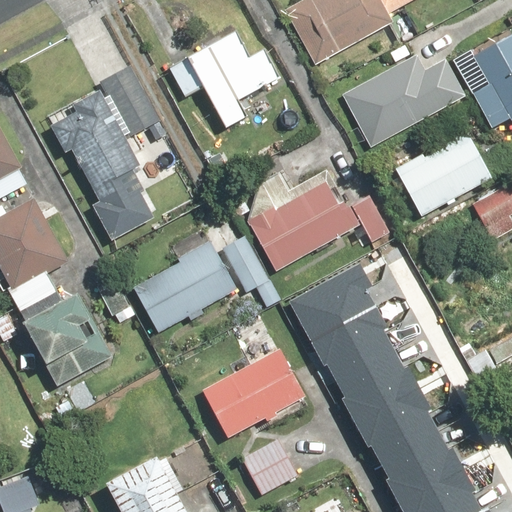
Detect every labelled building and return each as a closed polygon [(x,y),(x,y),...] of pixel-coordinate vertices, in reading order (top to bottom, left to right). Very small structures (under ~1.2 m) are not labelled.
[(304,0),(284,11),(314,65),(393,21),(389,14),(414,0),(304,0)] [(395,68),(342,96),(370,149),(467,97),(445,56),(466,44),(452,19),(388,53),(395,68)] [(236,32),(169,70),(185,97),(201,88),(224,130),(247,117),(239,102),(282,78),(265,48),(250,57),(236,32)] [(511,37),(473,58),(487,84),(471,93),(490,130),(511,119),(511,120),(511,37)] [(132,67),(100,84),(128,136),(148,126),(155,139),(167,133),(132,67)] [(77,114),(49,128),(62,155),(73,150),(99,202),(90,207),(107,242),(154,218),(131,172),(139,168),(99,89),(71,103),(77,114)] [(423,154),(394,169),(420,218),(489,181),(461,129),(454,133),(448,122),(434,129),(439,140),(438,152),(425,158),(423,154)] [(0,197),(26,184),(0,135),(0,197)] [(254,196),(247,222),(275,272),(359,226),(368,243),(387,233),(369,200),(352,210),(329,169),(285,193),(279,182),(254,196)] [(511,181),(471,206),(492,241),(511,228),(511,222),(509,218),(511,216),(511,181)] [(0,275),(19,313),(57,294),(47,275),(68,264),(35,200),(7,214),(3,206),(0,207),(0,275)] [(179,261),(131,288),(157,334),(186,318),(190,324),(206,316),(202,309),(236,290),(202,229),(171,247),(179,261)] [(244,238),(220,252),(245,295),(254,290),(265,309),(280,300),(244,238)] [(361,259),(285,301),(400,511),(492,511),(368,287),(374,283),(361,259)] [(74,293),(20,323),(56,387),(110,356),(74,293)] [(477,342),(460,354),(476,379),(511,355),(511,334),(485,353),(477,342)] [(227,439),(304,398),(278,350),(201,391),(227,439)] [(276,441),(240,460),(261,498),(297,478),(276,441)] [(181,511),(154,460),(104,487),(117,511),(181,511)] [(28,477),(0,486),(0,505),(2,511),(21,511),(38,506),(28,477)] [(340,511),(333,498),(308,511),(340,511)]
